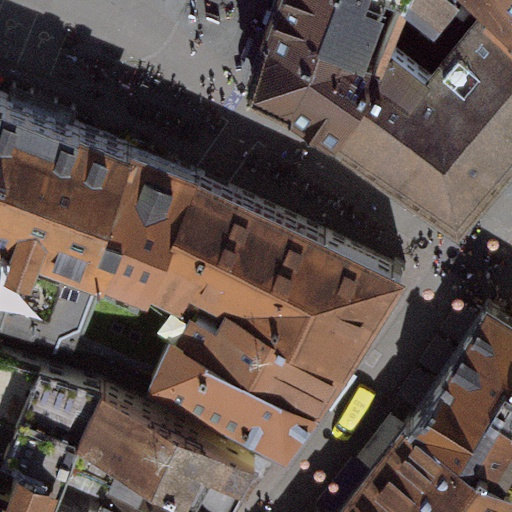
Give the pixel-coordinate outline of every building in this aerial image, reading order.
[(278,0),(256,61),(262,79),(338,130),(379,52),(362,41),(381,0),(278,0)] [(511,25),(491,9),(434,74),(397,44),(404,30),(399,24),(411,0),(400,0),(379,52),(338,130),(395,168),(472,216),(511,162),(511,25)] [(511,0),(478,0),(491,9),(511,25),(511,0)] [(106,262),(112,265),(124,224),(104,214),(133,143),(0,91),(0,227),(91,258),(106,262)] [(112,265),(150,277),(199,169),(133,143),(104,214),(124,224),(112,265)] [(235,300),(250,309),(309,219),(199,169),(150,277),(165,286),(152,312),(164,320),(193,275),(235,300)] [(395,261),(309,219),(250,309),(346,360),(398,275),(402,276),(409,263),(397,257),(395,261)] [(0,318),(76,342),(106,262),(91,258),(78,294),(0,262),(0,318)] [(106,262),(76,342),(106,354),(125,287),(145,294),(150,277),(112,265),(106,262)] [(316,401),(346,360),(250,309),(235,300),(202,343),(316,401)] [(511,313),(495,302),(412,421),(511,481),(511,469),(509,468),(511,461),(511,446),(510,445),(511,442),(511,313)] [(290,437),(316,401),(202,343),(172,327),(153,375),(235,408),(290,437)] [(0,511),(38,511),(49,488),(79,430),(102,380),(0,348),(0,511)] [(254,450),(102,380),(79,430),(230,503),(239,484),(243,485),(246,478),(243,477),(255,454),(261,451),(259,447),(254,450)] [(511,511),(511,481),(412,421),(343,511),(511,511)] [(224,511),(230,503),(79,430),(49,488),(102,511),(224,511)] [(102,511),(49,488),(38,511),(102,511)]
